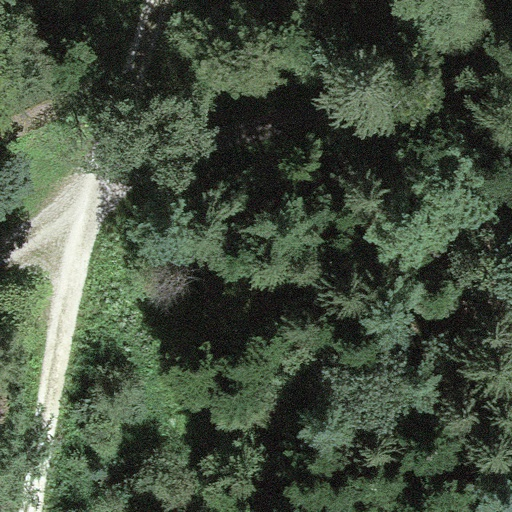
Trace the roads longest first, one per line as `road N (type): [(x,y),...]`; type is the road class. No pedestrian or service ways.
road 1 (track): [(95,179),(511,71)]
road 2 (track): [(88,194),(25,511)]
road 3 (track): [(155,0),(95,179)]
